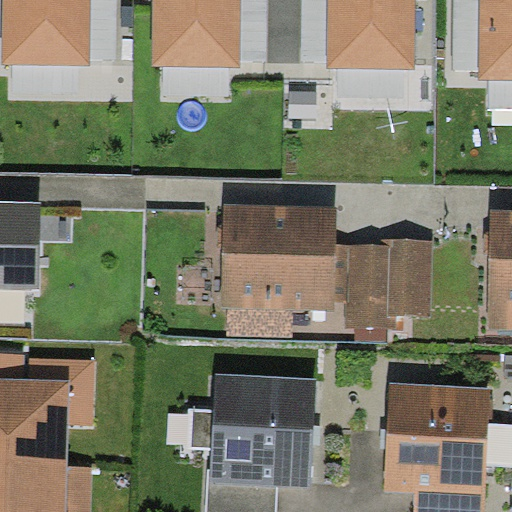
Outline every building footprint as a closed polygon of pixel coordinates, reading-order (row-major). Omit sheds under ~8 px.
[(3,0),(3,65),(92,67),(92,62),(92,0),(3,0)] [(117,0),(92,0),(92,62),(116,62),(117,0)] [(154,0),(153,65),(240,66),(241,62),(241,0),(154,0)] [(267,63),(267,0),(241,0),(241,62),(267,63)] [(267,0),(267,63),(302,63),(302,0),(267,0)] [(328,0),(302,0),(302,63),(327,63),(328,0)] [(416,0),(328,0),(327,63),(327,69),(415,70),(416,0)] [(480,69),(480,0),(453,0),(453,69),(480,69)] [(511,0),(480,0),(480,69),(479,80),(511,80),(511,0)] [(43,202),(0,201),(0,288),(41,290),(43,202)] [(337,206),(224,204),(222,308),(230,308),(294,309),(335,310),(335,302),(337,245),(337,206)] [(511,209),(492,209),(489,329),(511,329),(511,209)] [(431,316),(433,241),(383,240),(383,246),(392,246),(390,315),(397,316),(431,316)] [(349,302),(351,245),(337,245),(335,302),(349,302)] [(383,246),(351,245),(349,302),(349,328),(396,329),(397,316),(390,315),(392,246),(383,246)] [(293,341),(294,309),(230,308),(229,339),(293,341)] [(30,354),(0,353),(0,511),(91,511),(93,468),(67,467),(68,423),(94,424),(96,360),(30,358),(30,354)] [(316,379),(217,374),(215,410),(192,408),(190,448),(213,449),(212,470),(212,483),(279,486),(311,488),(316,379)] [(485,511),(491,388),(391,383),(386,491),(416,492),(415,511),(485,511)] [(212,483),(212,470),(209,470),(206,511),(277,511),(279,486),(212,483)]
